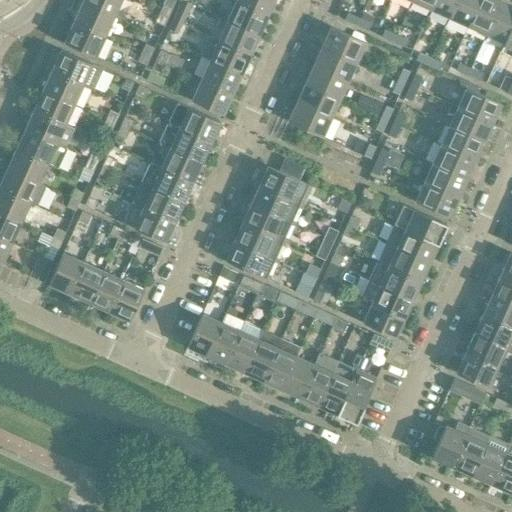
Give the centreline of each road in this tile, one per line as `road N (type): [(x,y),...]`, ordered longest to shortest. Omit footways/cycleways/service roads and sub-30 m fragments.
road 1 (residential): [(141,366),(305,0)]
road 2 (residential): [(373,468),(511,157)]
road 3 (residential): [(373,468),(141,366)]
road 4 (residential): [(141,366),(0,300)]
